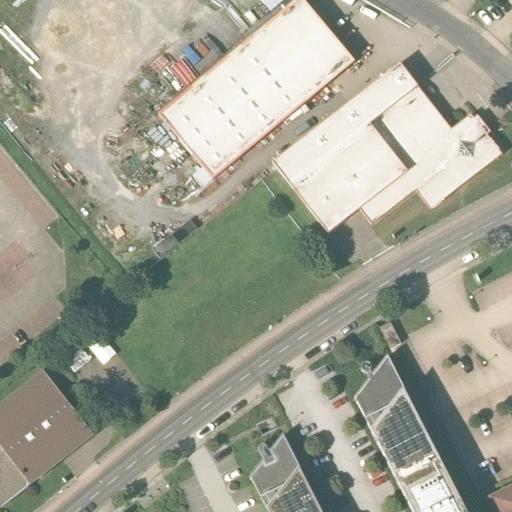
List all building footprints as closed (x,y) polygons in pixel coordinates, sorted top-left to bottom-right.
[(299,0),(298,0),(159,120),(213,183),(355,63),(299,0)] [(256,0),(269,16),(287,3),(284,0),(256,0)] [(271,165),(288,186),(290,189),(419,89),(400,65),(271,165)] [(419,89),(290,189),(327,236),(360,211),(372,227),(418,192),(430,208),(496,157),(480,136),(483,133),(477,125),(473,128),(468,122),(453,133),(419,89)] [(152,253),(159,261),(197,232),(189,223),(152,253)] [(391,325),(379,330),(390,352),(401,347),(391,325)] [(90,352),(107,373),(120,363),(103,342),(90,352)] [(74,377),(94,362),(86,353),(67,368),(74,377)] [(462,511),(386,361),(351,410),(401,511),(462,511)] [(42,371),(0,404),(0,510),(94,438),(42,371)] [(320,511),(281,440),(270,456),(267,447),(262,446),(258,449),(258,454),(263,465),(250,482),(265,511),(320,511)] [(492,511),(511,511),(511,490),(488,503),(492,511)]
